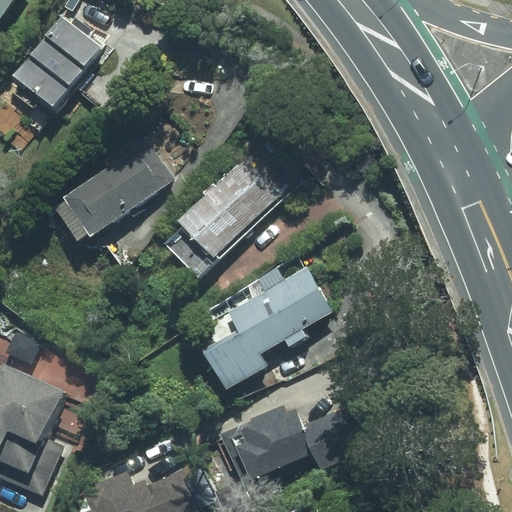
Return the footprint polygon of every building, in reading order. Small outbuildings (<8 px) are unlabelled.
[(24,0),(0,0),(0,17),(8,23),(24,0)] [(59,114),(109,47),(66,16),(21,77),(48,96),(44,102),(59,114)] [(100,239),(181,180),(153,141),(72,199),(100,239)] [(226,261),(289,198),(252,161),(189,224),(226,261)] [(297,350),(314,340),(310,333),(340,315),(312,269),(236,315),(247,333),(212,354),(236,393),(276,369),(269,358),(293,343),(297,350)] [(73,393),(10,369),(0,396),(0,468),(40,484),(73,393)] [(366,454),(346,409),(308,427),(301,410),(292,414),(288,408),(225,436),(251,493),(321,462),(326,472),(366,454)] [(207,511),(190,472),(154,488),(152,483),(142,488),(136,474),(94,494),(86,511),(207,511)]
